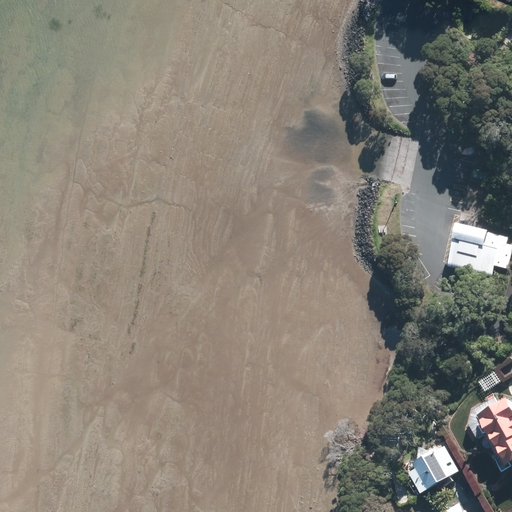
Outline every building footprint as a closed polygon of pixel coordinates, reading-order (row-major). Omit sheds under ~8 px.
[(475,169),(473,177),(490,180),(492,172),(475,169)] [(451,267),(494,278),(496,265),(509,269),(511,255),(511,245),(508,244),(510,237),(462,226),(461,227),(451,267)] [(494,373),(475,384),(484,398),(502,386),(494,373)] [(500,404),(497,397),(475,410),(472,423),(471,424),(480,440),(487,435),(487,436),(487,437),(486,438),(485,441),(485,444),(486,446),(488,448),(490,449),(493,449),(495,449),(506,467),(511,463),(511,401),(510,398),(500,404)] [(422,494),(461,471),(450,451),(442,455),(439,449),(414,463),(421,475),(414,479),(422,494)] [(466,511),(460,502),(446,511),(466,511)]
